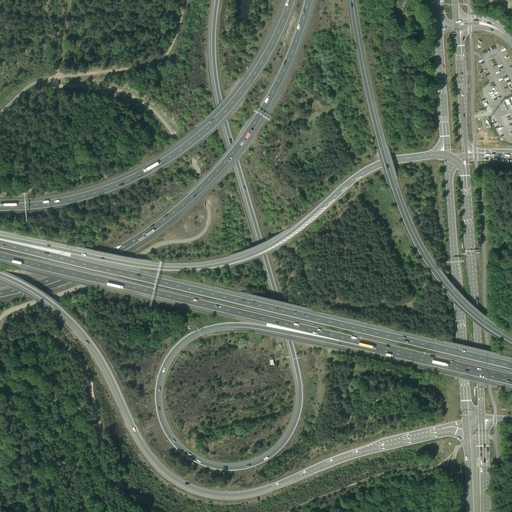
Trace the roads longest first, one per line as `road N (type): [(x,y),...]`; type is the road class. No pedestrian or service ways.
road 1 (motorway): [(215,0),(219,106),(291,348),(299,401),(282,443),(252,464),(200,461),(166,430),(157,397),(161,372),(177,346),(205,329),(245,325),(392,350)]
road 2 (motorway): [(0,274),(70,321),(153,461),(204,493),(262,490),(435,431)]
road 3 (motorway): [(511,365),(0,243)]
road 4 (motorway): [(447,156),(373,167),(287,235),(211,266),(151,267),(0,239)]
road 5 (motorway): [(0,293),(96,261),(199,189),(261,112),(308,0)]
road 6 (motorway): [(0,256),(392,350)]
road 7 (motorway): [(511,341),(449,291),(408,227),(375,126),(350,0)]
road 8 (motorway): [(290,0),(250,79),(189,143),(101,190),(0,207)]
road 9 (primary): [(447,156),(465,421)]
road 10 (primary): [(481,416),(466,156)]
road 11 (track): [(185,0),(173,40),(154,63),(59,76)]
road 12 (track): [(37,511),(0,365)]
road 13 (primary): [(466,156),(456,24)]
road 14 (primary): [(438,25),(447,156)]
road 15 (motorway): [(392,350),(511,379)]
